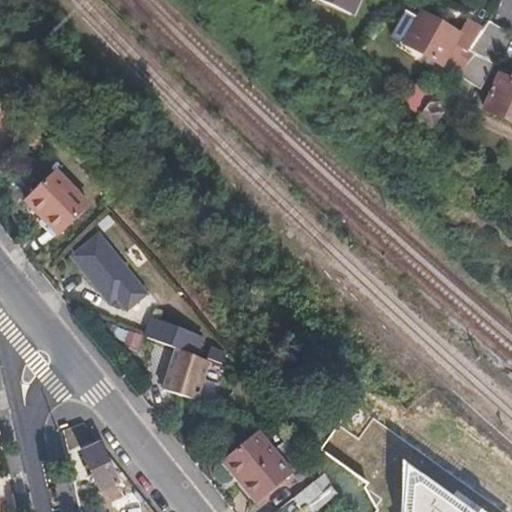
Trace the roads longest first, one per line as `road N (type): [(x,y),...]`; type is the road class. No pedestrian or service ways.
road 1 (residential): [(57,344),(194,511)]
road 2 (residential): [(49,511),(24,389),(32,362),(57,344)]
